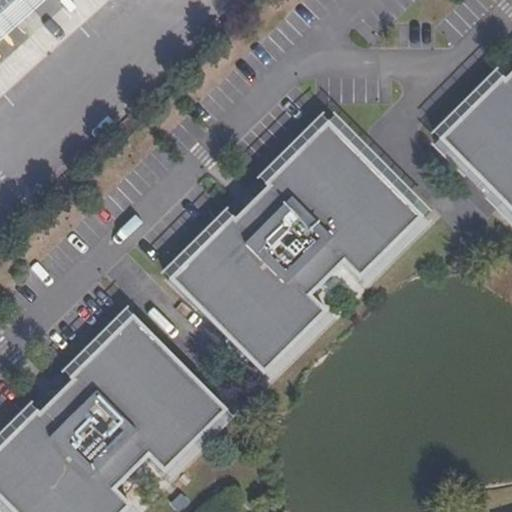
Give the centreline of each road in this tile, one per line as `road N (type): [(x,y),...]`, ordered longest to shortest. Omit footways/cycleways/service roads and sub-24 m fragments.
road 1 (unclassified): [(305,73),(0,377)]
road 2 (unclassified): [(511,28),(463,77),(305,73)]
